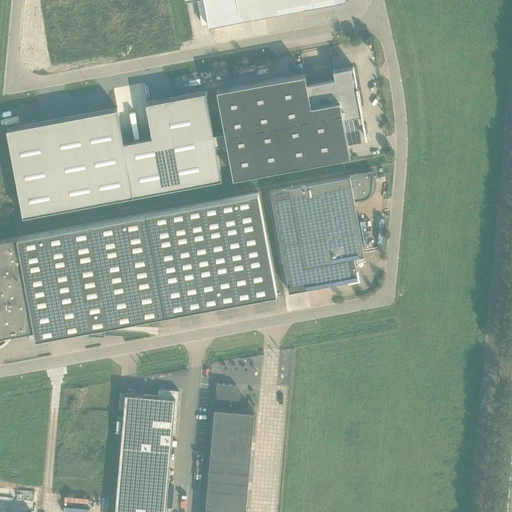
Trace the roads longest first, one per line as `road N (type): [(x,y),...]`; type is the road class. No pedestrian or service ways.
road 1 (unclassified): [(0,372),(388,297),(402,138),(382,20)]
road 2 (unclassified): [(19,0),(15,68),(33,82),(382,20)]
